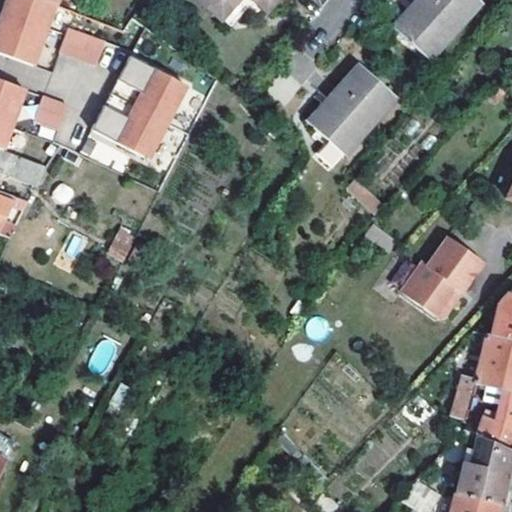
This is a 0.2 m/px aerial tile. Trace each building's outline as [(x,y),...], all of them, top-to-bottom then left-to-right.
[(51,2),(44,0),(7,0),(3,11),(6,12),(2,26),(0,25),(0,51),(34,64),(43,41),(41,40),(45,26),(47,27),(56,4),(51,2)] [(260,0),(195,0),(216,18),(233,0),(249,0),(250,0),(256,6),(260,0)] [(226,27),(250,0),(249,0),(233,0),(216,18),(226,27)] [(271,0),(260,0),(256,6),(262,11),(271,0)] [(478,0),(416,0),(414,3),(418,8),(397,32),(427,58),(478,0)] [(67,28),(59,53),(98,66),(106,40),(67,28)] [(124,58),(88,133),(145,161),(182,86),(124,58)] [(394,95),(359,64),(328,98),(332,102),(312,125),(342,152),(394,95)] [(26,88),(0,79),(0,148),(3,150),(12,125),(11,125),(15,111),(17,112),(26,88)] [(60,130),(66,102),(40,96),(34,124),(60,130)] [(3,150),(0,148),(0,163),(9,167),(8,173),(36,184),(47,167),(41,164),(3,150)] [(511,179),(503,198),(511,201),(511,179)] [(351,181),(344,189),(371,213),(378,205),(351,181)] [(58,183),(52,198),(67,205),(74,189),(58,183)] [(1,220),(9,194),(0,191),(0,234),(9,238),(14,226),(15,225),(1,220)] [(107,255),(124,262),(136,234),(119,227),(107,255)] [(79,258),(87,239),(73,234),(65,253),(79,258)] [(460,291),(479,262),(445,239),(426,266),(421,263),(399,293),(435,318),(443,316),(450,305),(449,296),(447,295),(453,286),(460,291)] [(449,296),(450,305),(460,291),(453,286),(447,295),(449,296)] [(511,286),(497,303),(490,334),(511,339),(511,286)] [(472,383),(500,388),(511,390),(511,339),(490,334),(483,333),(473,377),(459,374),(450,415),(462,418),(472,383)] [(473,433),(510,450),(511,439),(511,390),(500,388),(494,416),(479,410),(473,433)] [(462,460),(454,492),(498,503),(502,485),(510,450),(473,433),(468,461),(462,460)] [(0,460),(2,462),(12,442),(0,435),(0,460)] [(398,499),(413,509),(418,511),(428,511),(438,496),(415,480),(398,499)] [(495,511),(498,503),(454,492),(449,511),(495,511)]
